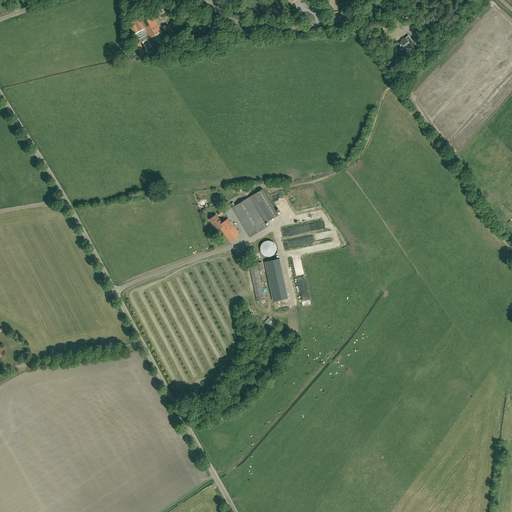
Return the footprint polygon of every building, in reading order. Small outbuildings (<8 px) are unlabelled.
[(129,25),(134,33),(145,27),(150,37),(161,31),(151,12),(129,25)] [(411,45),(410,44),(413,42),(409,36),(406,38),(399,43),(402,46),(403,45),(406,49),(411,45)] [(263,189),(250,197),(232,207),(250,237),(268,226),(266,223),(278,215),(263,189)] [(281,212),(288,208),(279,190),(274,193),(276,196),(279,195),(281,200),(276,203),(281,212)] [(230,242),(240,235),(231,222),(230,222),(228,218),(222,223),(216,215),(210,219),(218,230),(221,228),(224,233),(230,242)] [(276,250),(276,249),(276,248),(276,247),(276,246),(276,245),(275,244),(274,243),(273,242),(272,241),(271,241),(270,241),(269,241),(268,241),(267,241),(266,241),(265,241),(264,242),(263,242),(263,243),(262,244),(261,245),(261,246),(261,247),(261,248),(260,249),(261,250),(261,251),(261,252),(262,253),(262,254),(263,254),(264,255),(265,256),(266,256),(267,256),(268,257),(269,257),(270,256),(271,256),(272,256),(273,255),(274,255),(274,254),(275,253),(276,252),(276,251),(276,250)] [(273,301),(289,298),(281,258),(266,261),(273,301)] [(264,270),(262,262),(250,265),(257,301),(264,300),(258,271),(264,270)]
